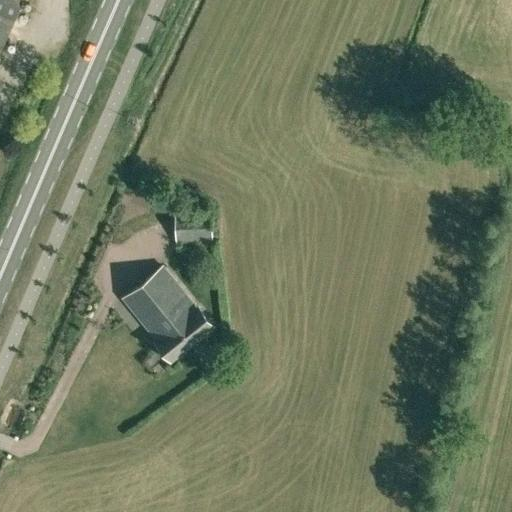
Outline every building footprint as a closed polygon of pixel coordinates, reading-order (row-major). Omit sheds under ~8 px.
[(0,0),(0,49),(21,0),(0,0)] [(511,34),(511,0),(497,0),(492,31),(511,34)] [(129,220),(136,198),(96,186),(90,208),(129,220)] [(212,241),(211,208),(175,209),(176,242),(212,241)] [(164,263),(123,295),(172,359),(215,326),(164,263)]
